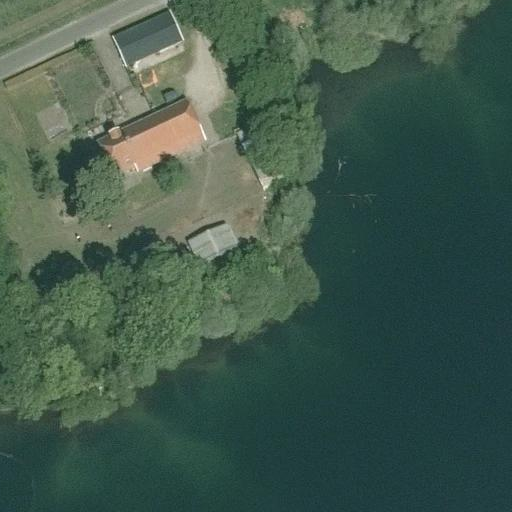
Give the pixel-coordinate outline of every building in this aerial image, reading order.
[(125,54),(182,32),(175,14),(118,35),(125,54)] [(129,56),(136,71),(190,47),(183,32),(129,56)] [(137,176),(204,146),(186,107),(97,147),(113,182),(135,172),(137,176)] [(255,155),(273,139),(264,128),(246,144),(255,155)] [(227,228),(188,246),(199,267),(237,250),(227,228)]
